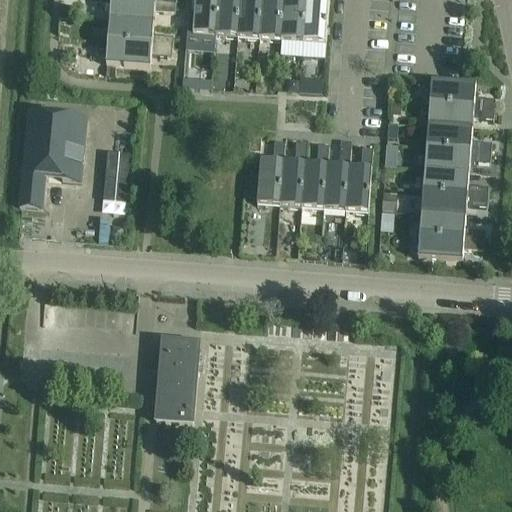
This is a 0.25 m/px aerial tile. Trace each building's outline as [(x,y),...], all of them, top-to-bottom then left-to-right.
[(195,0),(192,37),(216,39),(219,0),(195,0)] [(219,0),(216,39),(237,41),(240,0),(219,0)] [(240,0),(237,41),(259,43),(262,0),(240,0)] [(262,0),(259,43),(280,44),(284,1),(285,1),(284,0),(262,0)] [(284,1),(280,44),(303,46),(306,3),(306,2),(306,0),(296,0),(296,1),(285,1),(284,1)] [(306,3),(303,46),(325,48),(328,0),(317,0),(318,3),(306,2),(306,3)] [(111,1),(109,23),(153,26),(154,14),(175,16),(175,7),(159,5),(111,1)] [(61,8),(60,20),(73,21),(74,9),(61,8)] [(109,23),(107,45),(159,49),(172,50),(173,40),(152,38),(153,26),(109,23)] [(107,45),(106,67),(106,68),(107,68),(108,68),(116,68),(150,71),(151,59),(171,60),(172,50),(159,49),(107,45)] [(106,68),(105,80),(115,81),(116,68),(108,68),(107,68),(106,68)] [(287,80),(286,92),(298,93),(299,81),(287,80)] [(182,83),(182,92),(183,92),(193,92),(208,93),(211,93),(212,84),(183,83),(182,83)] [(315,83),(314,97),(322,98),(322,97),(323,83),(315,83)] [(431,85),(429,108),(492,113),(493,102),(475,101),(475,88),(431,85)] [(391,104),(391,118),(400,119),(401,105),(391,104)] [(429,108),(427,130),(472,134),(473,121),(492,123),(492,113),(429,108)] [(29,116),(20,211),(42,213),(45,182),(81,185),(87,121),(29,116)] [(389,128),(388,142),(398,143),(398,129),(389,128)] [(427,130),(426,152),(491,157),(492,146),(471,145),(472,134),(427,130)] [(250,140),(249,154),(261,154),(262,141),(250,140)] [(326,170),(323,214),(345,215),(348,171),(350,145),(341,144),(338,171),(327,170),(326,170)] [(256,208),(278,210),(282,167),(283,167),(285,146),(274,145),(272,166),(260,165),(256,208)] [(282,167),(278,210),(301,212),(304,169),(305,169),(305,168),(307,148),(296,147),(294,168),(283,167),(282,167)] [(304,169),(301,212),(323,214),(326,170),(327,170),(328,150),(318,149),(316,169),(305,168),(305,169),(304,169)] [(387,149),(386,170),(397,171),(398,150),(387,149)] [(348,171),(345,215),(367,217),(371,174),(372,153),(362,152),(360,173),(348,172),(348,171)] [(426,152),(424,174),(469,177),(470,165),(490,167),(491,157),(426,152)] [(107,157),(102,216),(125,218),(131,159),(107,157)] [(424,174),(423,196),(487,201),(488,190),(468,188),(469,177),(424,174)] [(423,196),(421,218),(466,221),(467,209),(486,211),(487,201),(423,196)] [(382,214),(396,215),(398,198),(383,197),(382,214)] [(395,217),(382,216),(381,234),(393,235),(395,217)] [(421,218),(419,239),(484,244),(485,234),(465,233),(466,221),(421,218)] [(483,254),(484,244),(419,239),(418,261),(463,264),(463,253),(483,254)] [(162,344),(155,425),(193,428),(199,347),(162,344)]
